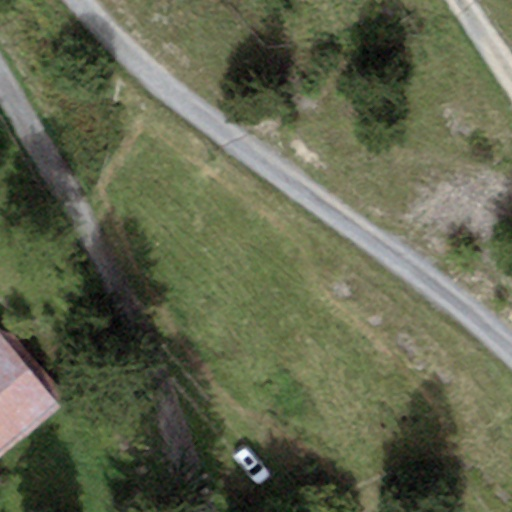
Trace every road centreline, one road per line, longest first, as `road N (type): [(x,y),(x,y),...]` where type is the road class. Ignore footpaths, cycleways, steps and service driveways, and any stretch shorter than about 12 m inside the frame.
road 1 (track): [(83,0),(176,93),(511,342)]
road 2 (track): [(201,511),(87,229),(0,75)]
road 3 (track): [(127,318),(296,511)]
